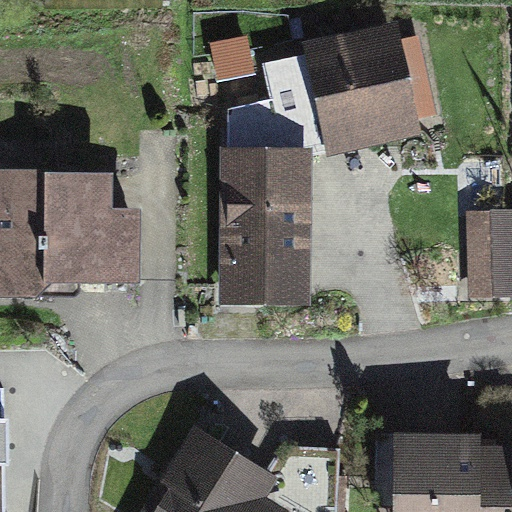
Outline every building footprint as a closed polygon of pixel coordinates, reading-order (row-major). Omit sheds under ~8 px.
[(397,12),(304,35),(308,48),(264,58),(273,94),(228,105),(228,141),(313,141),(313,156),(422,129),(397,12)] [(255,70),(247,33),(210,41),(218,78),(255,70)] [(228,141),(222,141),(221,298),(312,299),(313,156),(313,141),(228,141)] [(110,164),(0,163),(0,293),(37,293),(54,274),(138,275),(139,200),(110,200),(110,164)] [(511,207),(466,209),(469,295),(511,294),(511,207)] [(272,465),(195,418),(137,511),(287,511),(291,507),(337,508),(339,446),(284,445),(272,465)] [(484,420),(394,421),(394,511),(511,511),(511,433),(484,434),(484,420)]
